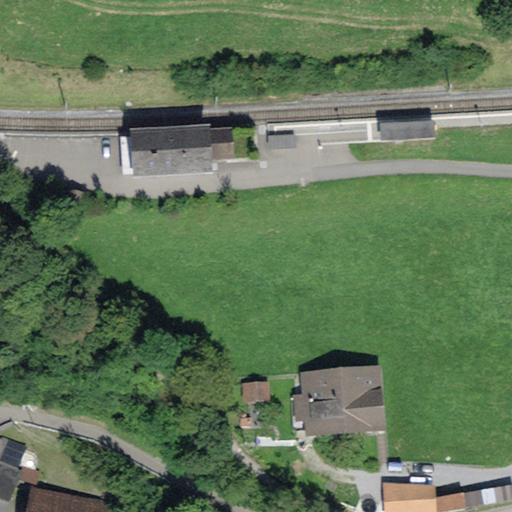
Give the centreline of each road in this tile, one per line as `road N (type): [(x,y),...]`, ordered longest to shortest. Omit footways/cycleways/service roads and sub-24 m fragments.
road 1 (residential): [(0,144),(50,170),(111,187),(399,166),(511,171)]
road 2 (residential): [(0,412),(87,431),(239,511)]
